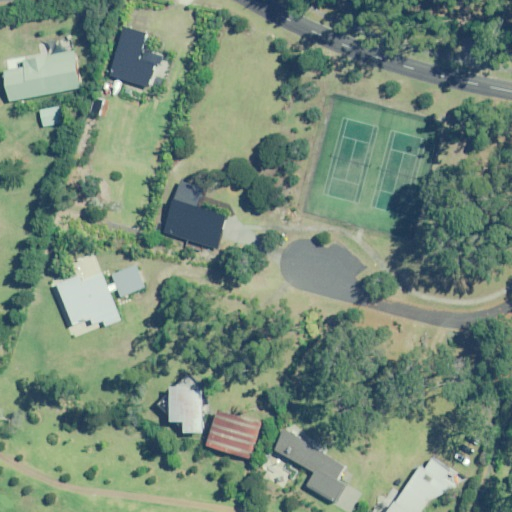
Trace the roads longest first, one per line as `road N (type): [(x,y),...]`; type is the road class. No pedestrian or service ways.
road 1 (tertiary): [(511,92),(399,66),(250,0)]
road 2 (residential): [(511,307),(444,319),(339,287),(309,266)]
